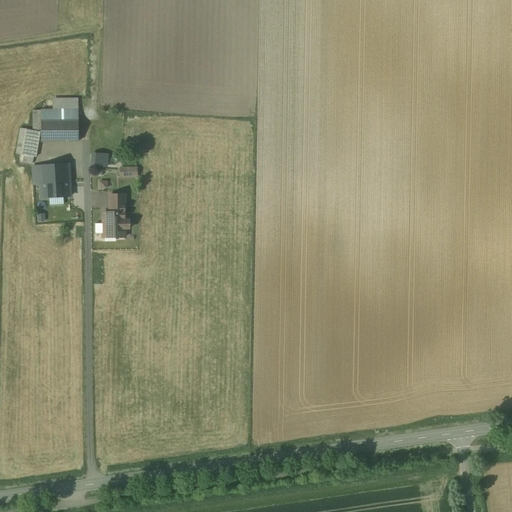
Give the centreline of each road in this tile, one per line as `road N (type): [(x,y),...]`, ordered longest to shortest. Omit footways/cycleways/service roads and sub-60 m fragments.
road 1 (tertiary): [(0,497),(459,432)]
road 2 (track): [(0,43),(92,31),(94,95),(84,141)]
